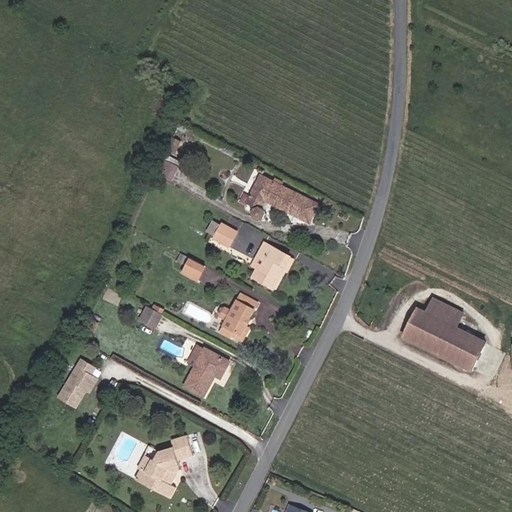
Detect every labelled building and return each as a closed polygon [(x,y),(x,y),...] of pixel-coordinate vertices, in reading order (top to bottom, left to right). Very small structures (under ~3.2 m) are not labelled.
[(166,150),(174,154),(178,143),(170,139),(166,150)] [(308,225),(318,206),(289,191),(280,187),(274,184),(261,177),(246,204),(258,209),(253,210),(252,214),(253,220),(257,222),(264,221),(266,218),(265,214),(263,212),(268,204),(308,225)] [(213,241),(228,248),(235,234),(220,226),(213,241)] [(272,289),(282,271),(289,258),(263,244),(256,257),(263,261),(257,271),(253,279),(272,289)] [(250,267),(257,271),(263,261),(256,257),(250,267)] [(282,271),(286,273),(293,260),(289,258),(282,271)] [(185,271),(190,273),(195,264),(190,261),(185,271)] [(188,278),(201,285),(208,271),(195,264),(190,273),(188,278)] [(231,328),(225,339),(234,344),(238,337),(246,341),(263,310),(245,301),(236,318),(231,328)] [(445,329),(452,315),(429,303),(422,317),(445,329)] [(144,326),(159,333),(166,319),(152,311),(144,326)] [(485,349),(452,332),(459,318),(452,315),(445,329),(422,317),(414,313),(400,340),(471,376),(485,349)] [(224,324),(231,328),(236,318),(229,314),(226,316),(223,321),(224,324)] [(233,362),(209,350),(208,352),(201,348),(192,365),(200,368),(190,387),(209,397),(220,374),(226,377),(233,362)] [(95,400),(104,386),(101,384),(105,376),(91,368),(67,407),(85,418),(95,400)] [(98,402),(107,388),(104,386),(95,400),(98,402)] [(187,472),(203,468),(197,447),(182,451),(184,460),(170,464),(170,465),(166,472),(163,471),(156,482),(151,480),(144,492),(178,511),(184,501),(180,498),(183,491),(180,489),(183,485),(190,482),(187,472)] [(163,471),(166,472),(170,465),(159,458),(140,489),(144,492),(151,480),(156,482),(163,471)] [(184,501),(185,501),(192,490),(190,482),(183,485),(180,489),(183,491),(180,498),(184,501)]
